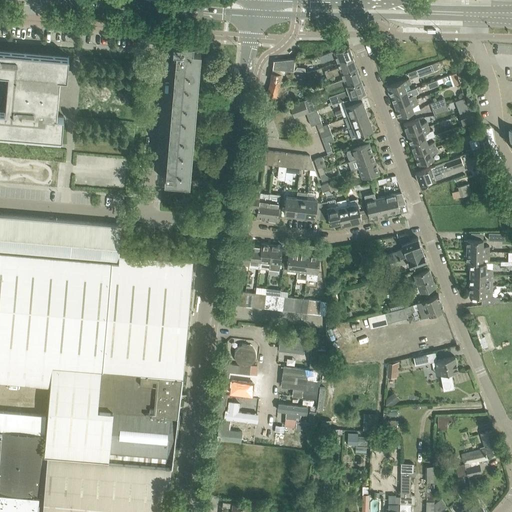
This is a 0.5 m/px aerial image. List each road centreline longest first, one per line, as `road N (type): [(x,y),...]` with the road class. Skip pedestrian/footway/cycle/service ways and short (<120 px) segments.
road 1 (unclassified): [(182,511),(215,226)]
road 2 (residential): [(511,433),(422,223)]
road 3 (residential): [(422,223),(352,14)]
road 4 (unclassified): [(215,226),(258,17)]
road 5 (residential): [(215,226),(329,239),(422,223)]
road 6 (unclassified): [(144,218),(160,32)]
road 7 (unclassified): [(144,218),(0,204)]
road 8 (residential): [(160,32),(33,20)]
road 9 (tertiary): [(138,0),(258,17)]
